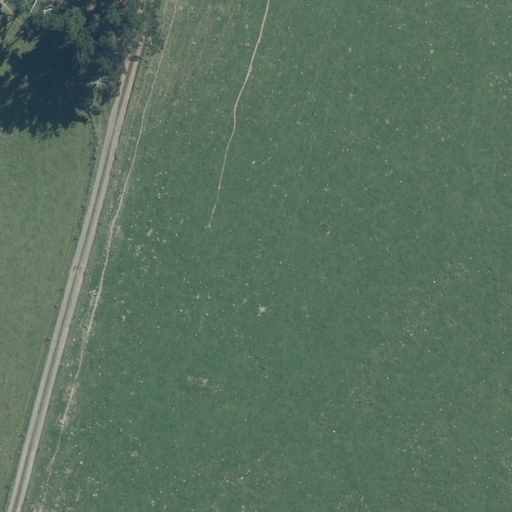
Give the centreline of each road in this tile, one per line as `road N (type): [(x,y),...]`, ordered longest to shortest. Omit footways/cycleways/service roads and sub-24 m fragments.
road 1 (unknown): [(273,257),(511,321)]
road 2 (residential): [(0,452),(49,271)]
road 3 (unknown): [(468,310),(511,151)]
road 4 (residential): [(273,257),(138,218)]
road 5 (residential): [(87,131),(122,0)]
